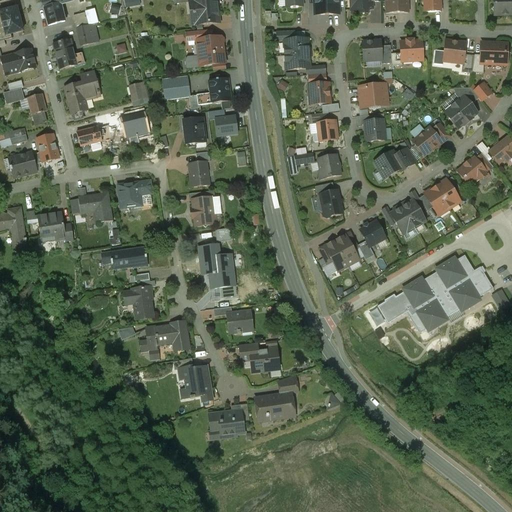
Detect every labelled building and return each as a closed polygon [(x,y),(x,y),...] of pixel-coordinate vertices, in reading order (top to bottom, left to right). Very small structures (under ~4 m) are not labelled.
[(46,0),(49,7),(43,9),(48,27),(65,22),(60,2),(67,0),(46,0)] [(216,0),(199,0),(193,1),(193,2),(189,2),(189,3),(191,26),(195,25),(195,27),(219,24),(216,0)] [(285,0),(286,8),(303,8),(302,0),(285,0)] [(314,0),(315,16),(327,16),(326,0),(314,0)] [(326,0),(327,16),(339,15),(338,0),(326,0)] [(350,0),(351,12),(359,12),(359,15),(368,14),(368,11),(373,6),(372,3),(372,0),(350,0)] [(386,0),(387,14),(408,13),(407,0),(386,0)] [(439,0),(424,0),(425,13),(440,12),(439,0)] [(511,0),(495,0),(494,2),(494,8),(492,10),(494,12),(494,16),(510,16),(511,14),(511,0)] [(112,4),(109,12),(119,15),(121,7),(112,4)] [(19,8),(3,12),(3,13),(0,13),(0,32),(8,31),(9,36),(25,32),(19,8)] [(89,27),(86,14),(73,17),(76,30),(86,28),(89,27)] [(86,28),(76,30),(81,47),(90,45),(86,28)] [(211,31),(186,34),(187,43),(197,42),(197,41),(212,39),(211,31)] [(295,33),(277,33),(277,43),(284,42),(295,41),(295,33)] [(212,39),(197,41),(197,42),(199,57),(197,60),(197,65),(200,68),(213,66),(224,65),(222,45),(223,43),(223,40),(221,38),(212,39)] [(295,41),(284,42),(285,57),(310,55),(310,52),(310,50),(308,48),(308,40),(295,41)] [(70,41),(53,46),(60,70),(77,66),(70,41)] [(413,41),(406,42),(406,43),(400,43),(401,54),(401,63),(402,63),(422,62),(421,42),(413,43),(413,41)] [(380,42),(362,43),(364,62),(381,61),(380,47),(380,42)] [(465,45),(446,42),(443,63),(462,65),(463,65),(464,56),(465,45)] [(117,46),(119,53),(127,52),(126,44),(117,46)] [(506,46),(486,45),(481,49),(481,56),(481,65),(483,65),(506,66),(506,46)] [(390,47),(380,47),(381,61),(381,65),(391,65),(391,55),(390,47)] [(31,51),(15,56),(8,58),(10,66),(5,68),(4,70),(5,76),(19,72),(20,73),(35,69),(34,63),(33,59),(31,51)] [(401,54),(391,55),(391,65),(392,67),(402,67),(402,63),(401,63),(401,54)] [(310,55),(285,57),(286,71),(306,70),(310,70),(309,68),(309,61),(310,60),(310,58),(310,55)] [(474,57),(464,56),(463,65),(462,65),(461,74),(472,75),(472,74),(474,57)] [(481,56),(474,56),(474,57),(472,74),(483,74),(483,65),(481,65),(481,56)] [(324,67),(309,68),(310,70),(306,70),(307,76),(308,76),(325,75),(324,67)] [(93,72),(80,75),(82,84),(95,81),(93,72)] [(325,75),(308,76),(309,86),(326,85),(325,75)] [(187,78),(162,81),(165,101),(189,98),(187,78)] [(228,80),(216,81),(216,82),(209,83),(210,95),(212,105),(231,102),(228,80)] [(82,84),(64,89),(71,116),(82,113),(79,103),(100,97),(95,81),(82,84)] [(143,100),(139,85),(135,86),(137,95),(132,96),(133,102),(143,100)] [(309,86),(308,86),(309,93),(307,95),(320,107),(321,105),(329,105),(329,98),(328,85),(326,85),(309,86)] [(484,85),(473,93),(478,100),(481,103),(491,95),(484,85)] [(385,86),(359,89),(361,108),(387,105),(385,86)] [(473,93),(470,89),(453,90),(456,96),(460,102),(464,99),(468,104),(471,102),(472,104),(478,100),(473,93)] [(21,90),(4,95),(6,106),(24,101),(21,90)] [(210,95),(196,97),(198,107),(212,105),(210,95)] [(42,96),(27,99),(32,116),(44,113),(46,113),(42,96)] [(460,102),(445,114),(448,117),(447,117),(455,127),(455,126),(458,130),(476,115),(474,111),(468,104),(464,99),(460,102)] [(215,121),(225,119),(224,111),(208,113),(209,121),(215,121)] [(44,113),(32,116),(34,126),(47,123),(44,113)] [(119,118),(107,121),(108,127),(110,134),(122,130),(119,118)] [(225,119),(215,121),(217,138),(237,136),(235,118),(225,119)] [(202,119),(183,121),(183,128),(183,133),(184,133),(186,146),(197,145),(197,141),(205,140),(202,119)] [(370,123),(364,123),(366,143),(385,141),(383,121),(370,123)] [(335,122),(318,125),(320,143),(337,141),(335,122)] [(449,137),(439,124),(431,131),(438,140),(441,138),(443,141),(449,137)] [(98,128),(76,133),(80,148),(102,143),(100,136),(110,134),(108,127),(98,130),(98,128)] [(429,129),(412,143),(424,157),(437,147),(437,146),(438,145),(437,147),(443,141),(441,138),(438,140),(431,131),(429,129)] [(52,136),(37,140),(40,154),(32,156),(31,154),(9,160),(11,168),(10,168),(10,169),(10,172),(12,172),(14,180),(36,174),(34,166),(58,160),(52,136)] [(26,136),(10,140),(12,147),(27,142),(26,136)] [(165,138),(160,139),(163,150),(168,148),(165,138)] [(511,145),(507,139),(489,154),(498,165),(504,160),(506,163),(511,158),(511,157),(510,155),(511,153),(511,145)] [(416,164),(408,150),(395,157),(400,171),(401,173),(416,164)] [(208,153),(195,155),(196,164),(206,163),(209,163),(208,153)] [(245,153),(238,153),(239,166),(246,166),(245,153)] [(393,153),(374,164),(379,173),(381,172),(385,179),(400,171),(395,157),(393,153)] [(312,154),(294,157),(296,167),(314,164),(312,154)] [(493,168),(482,155),(481,155),(482,156),(476,161),(486,174),(486,173),(493,168)] [(336,157),(317,161),(320,172),(318,173),(319,180),(323,180),(341,176),(336,157)] [(469,162),(464,167),(457,173),(469,188),(478,180),(480,182),(486,177),(484,175),(486,174),(476,161),(474,159),(470,163),(469,162)] [(196,164),(188,165),(188,166),(190,181),(191,189),(209,187),(206,163),(196,164)] [(461,191),(452,179),(446,182),(454,195),(461,191)] [(446,181),(424,195),(425,197),(433,209),(438,217),(460,203),(454,195),(446,182),(446,181)] [(141,184),(124,186),(127,209),(141,207),(140,196),(151,195),(149,182),(141,183),(141,184)] [(332,184),(315,188),(317,198),(320,197),(320,196),(334,193),(332,184)] [(124,186),(118,187),(121,210),(127,209),(124,186)] [(85,190),(77,191),(79,199),(86,198),(85,190)] [(334,193),(320,196),(320,197),(323,213),(322,214),(323,218),(326,220),(329,219),(330,217),(342,215),(340,206),(342,204),(341,201),(337,199),(338,197),(337,192),(334,193)] [(79,199),(78,199),(81,216),(100,213),(101,224),(112,223),(108,194),(86,198),(79,199)] [(202,194),(188,195),(189,202),(193,201),(202,200),(202,194)] [(425,197),(419,200),(427,212),(433,209),(425,197)] [(202,200),(193,201),(195,219),(194,219),(195,228),(214,226),(211,199),(202,200)] [(413,202),(408,205),(407,202),(400,206),(414,229),(425,222),(413,202)] [(400,206),(393,210),(395,213),(390,216),(402,236),(414,229),(400,206)] [(9,216),(0,217),(0,230),(11,229),(12,233),(11,233),(12,241),(13,241),(14,251),(26,249),(25,241),(26,241),(26,240),(24,240),(20,210),(9,212),(9,216)] [(34,213),(26,214),(27,226),(38,224),(37,218),(37,217),(35,218),(34,213)] [(61,214),(37,218),(38,224),(40,239),(41,239),(41,243),(56,241),(65,240),(64,235),(65,235),(63,226),(61,214)] [(376,223),(360,232),(366,243),(368,247),(369,247),(375,244),(377,245),(385,240),(376,223)] [(71,225),(63,226),(65,235),(64,235),(65,240),(65,243),(73,242),(71,225)] [(229,230),(215,232),(216,244),(231,242),(229,230)] [(351,234),(345,237),(353,252),(359,249),(358,247),(351,234)] [(345,237),(335,243),(348,267),(358,261),(353,252),(345,237)] [(335,243),(324,248),(332,263),(337,273),(348,267),(335,243)] [(374,257),(369,247),(368,247),(366,243),(358,247),(359,249),(365,262),(374,257)] [(230,256),(219,258),(218,249),(213,249),(212,247),(199,249),(201,269),(202,269),(203,276),(213,275),(218,275),(220,289),(234,288),(230,256)] [(324,248),(319,251),(327,266),(332,263),(324,248)] [(144,250),(111,255),(111,260),(111,266),(112,266),(113,270),(133,267),(133,269),(147,267),(146,257),(145,257),(144,250)] [(454,260),(436,271),(437,273),(423,282),(421,280),(402,291),(416,314),(408,318),(419,336),(427,331),(428,333),(447,322),(445,320),(460,311),(461,313),(480,302),(478,300),(493,291),(483,274),(481,276),(478,270),(474,273),(464,257),(456,262),(454,260)] [(148,275),(134,277),(135,283),(141,282),(149,281),(148,275)] [(149,281),(141,282),(142,290),(151,288),(155,288),(154,282),(150,283),(149,281)] [(142,290),(136,291),(136,293),(124,295),(125,305),(133,304),(135,321),(153,319),(150,298),(152,297),(151,288),(142,290)] [(499,310),(510,306),(503,290),(492,294),(499,310)] [(66,301),(59,308),(64,312),(70,305),(68,304),(69,303),(68,302),(68,303),(66,301)] [(231,309),(213,311),(214,318),(228,316),(227,312),(231,312),(231,309)] [(250,313),(230,315),(231,321),(227,321),(229,335),(238,334),(238,336),(240,336),(240,331),(252,329),(250,313)] [(171,327),(154,330),(154,329),(146,330),(146,331),(148,342),(140,344),(142,354),(157,351),(157,348),(157,346),(174,343),(175,352),(189,350),(185,323),(171,325),(171,327)] [(132,330),(119,332),(122,340),(134,335),(132,330)] [(257,345),(239,347),(240,357),(246,356),(246,353),(258,352),(257,345)] [(258,352),(246,353),(246,356),(247,362),(250,362),(252,374),(262,373),(263,374),(266,374),(268,373),(268,372),(271,372),(270,369),(272,368),(276,367),(274,352),(275,352),(274,350),(258,352)] [(207,368),(198,370),(197,366),(193,367),(192,360),(173,363),(174,371),(179,370),(181,382),(184,381),(186,391),(188,391),(190,400),(195,399),(194,398),(201,397),(202,403),(213,401),(211,394),(207,368)] [(295,377),(278,383),(280,396),(291,394),(291,395),(298,394),(295,377)] [(280,396),(257,399),(259,410),(256,413),(257,418),(261,420),(269,419),(272,421),(285,419),(284,417),(294,415),(291,395),(291,394),(280,396)] [(326,399),(330,409),(339,405),(335,396),(326,399)] [(247,405),(240,406),(241,412),(242,423),(249,422),(247,405)] [(241,412),(232,413),(231,413),(224,414),(209,416),(211,433),(220,432),(221,441),(236,439),(236,436),(244,435),(244,434),(242,423),(241,412)]
